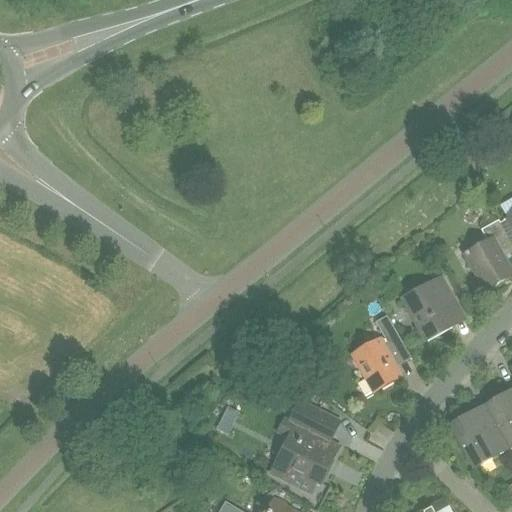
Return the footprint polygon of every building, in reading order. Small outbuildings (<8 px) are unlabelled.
[(511,217),(500,224),(511,245),(511,217)] [(511,245),(500,224),(499,221),(481,231),(488,243),(466,255),(486,292),(511,277),(511,275),(502,257),(511,251),(511,245)] [(429,288),(403,303),(426,343),(452,328),(465,321),(452,298),(441,279),(428,287),(429,288)] [(358,295),(362,301),(373,295),(369,288),(358,295)] [(384,339),(353,357),(373,393),(401,378),(388,354),(403,345),(387,317),(376,324),(384,339)] [(279,391),(277,395),(291,402),(295,394),(310,402),(313,395),(302,387),(279,391)] [(511,449),(511,391),(485,407),(510,451),(511,449)] [(317,437),(321,429),(327,417),(300,403),(290,424),(285,421),(279,434),(291,440),(280,463),(278,462),(272,475),(294,486),(299,474),(321,485),(339,448),(317,437)] [(474,471),(510,451),(485,407),(449,426),(474,471)] [(246,511),(228,501),(220,511),(291,511),(274,502),(268,511),(246,511)] [(450,511),(445,501),(423,511),(450,511)]
